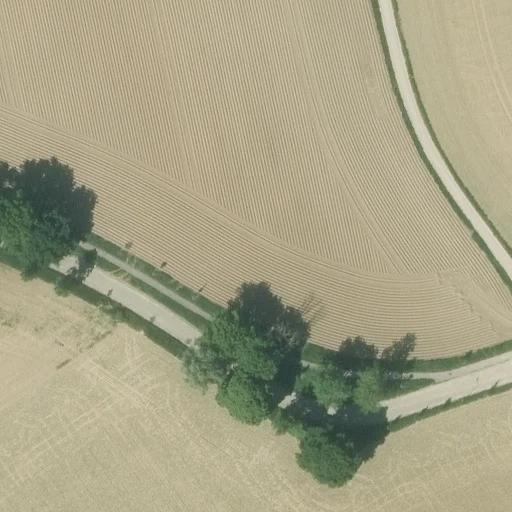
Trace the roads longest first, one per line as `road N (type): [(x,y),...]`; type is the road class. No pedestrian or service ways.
road 1 (unclassified): [(511,374),(379,416),(336,415),(264,388),(145,308),(54,257),(0,238)]
road 2 (unclassified): [(511,269),(415,130),(380,0)]
